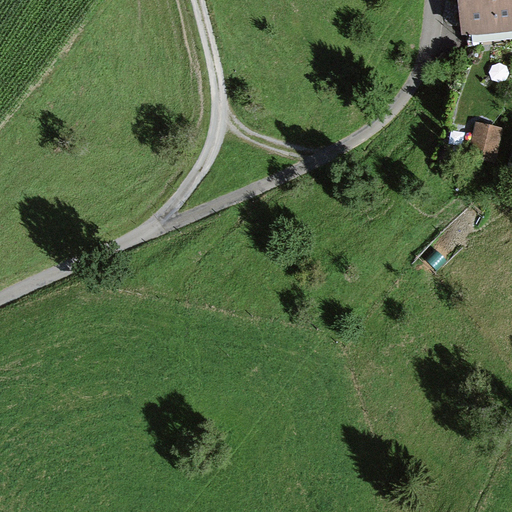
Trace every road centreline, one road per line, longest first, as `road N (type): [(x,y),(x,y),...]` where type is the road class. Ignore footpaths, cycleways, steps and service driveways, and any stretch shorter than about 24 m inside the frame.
road 1 (track): [(157,227),(377,127),(418,77),(429,0)]
road 2 (track): [(193,0),(219,112),(212,150),(157,227)]
road 3 (track): [(157,227),(0,299)]
